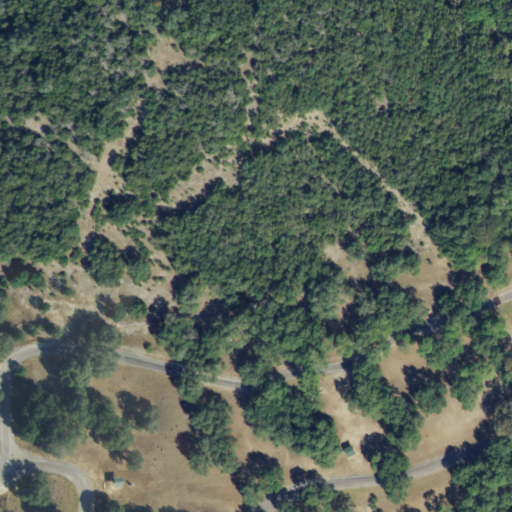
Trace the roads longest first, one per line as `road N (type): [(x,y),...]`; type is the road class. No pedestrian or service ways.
road 1 (residential): [(83,511),(82,486),(60,469),(37,467),(0,485),(6,375),(28,351),(73,349),(244,385),(352,364),(394,336),(511,293)]
road 2 (residential): [(511,442),(392,477),(309,487),(257,511)]
